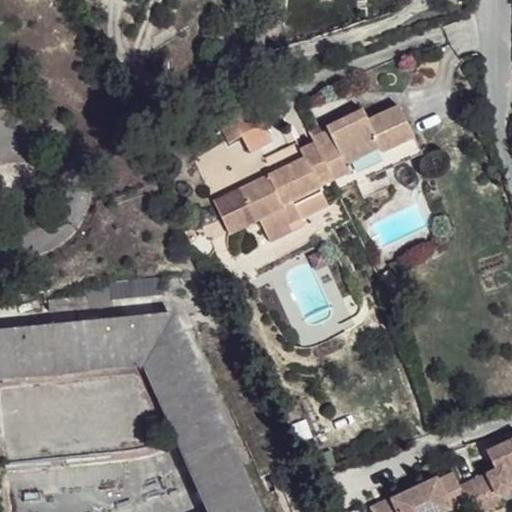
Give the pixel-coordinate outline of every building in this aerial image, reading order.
[(227,107),(242,135),(260,125),(244,97),(227,107)] [(412,135),(397,104),(366,120),(361,110),(326,128),(331,140),(315,147),(313,143),(300,148),(304,157),(270,174),(238,190),(254,222),(260,219),(267,234),(290,223),(301,217),(292,199),(317,186),(332,180),(348,171),(345,163),(380,147),(382,150),(412,135)] [(227,107),(213,114),(228,142),(242,135),(227,107)] [(331,140),(326,128),(310,135),(313,143),(315,147),(331,140)] [(310,135),(297,141),(300,148),(313,143),(310,135)] [(348,171),(332,180),(337,191),(419,151),(412,135),(382,150),(380,147),(345,163),(348,171)] [(301,217),(325,205),(317,186),(292,199),(301,217)] [(290,223),(267,234),(271,241),(293,229),(290,223)] [(112,293),(50,299),(51,311),(114,306),(112,293)] [(259,511),(176,315),(0,333),(0,382),(144,366),(207,511),(259,511)] [(459,485),(472,511),(476,511),(501,501),(498,495),(511,489),(511,490),(511,437),(487,450),(495,469),(459,485)] [(437,475),(371,506),(373,511),(439,511),(451,507),(437,475)]
